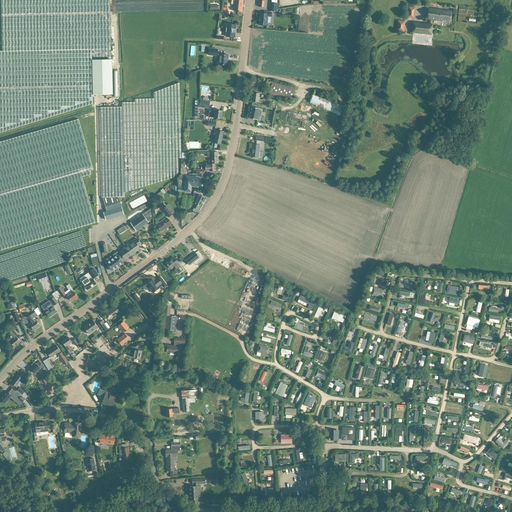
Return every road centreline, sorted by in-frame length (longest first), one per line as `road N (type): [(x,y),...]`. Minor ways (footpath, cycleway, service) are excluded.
road 1 (tertiary): [(0,378),(207,211),(233,152),(249,0)]
road 2 (unclassified): [(329,511),(189,509),(159,485),(133,433),(117,421),(67,409),(0,416)]
road 3 (track): [(118,285),(151,331),(152,475)]
road 4 (unknown): [(118,285),(100,252),(97,107)]
